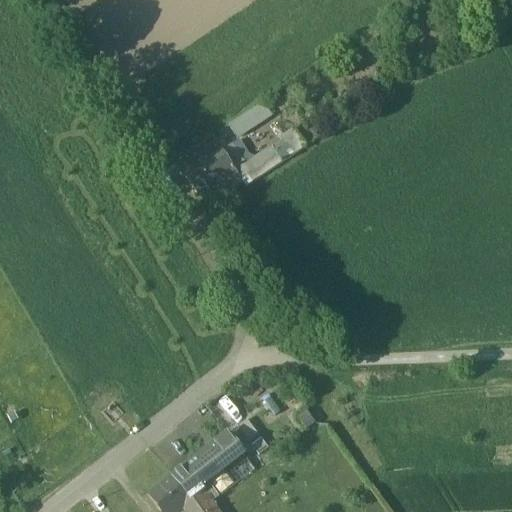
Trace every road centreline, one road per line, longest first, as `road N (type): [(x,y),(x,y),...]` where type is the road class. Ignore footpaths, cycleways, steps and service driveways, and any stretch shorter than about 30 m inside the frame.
road 1 (residential): [(58,511),(231,367),(259,355),(258,339),(171,188)]
road 2 (track): [(61,0),(171,188)]
road 3 (track): [(302,368),(399,511)]
